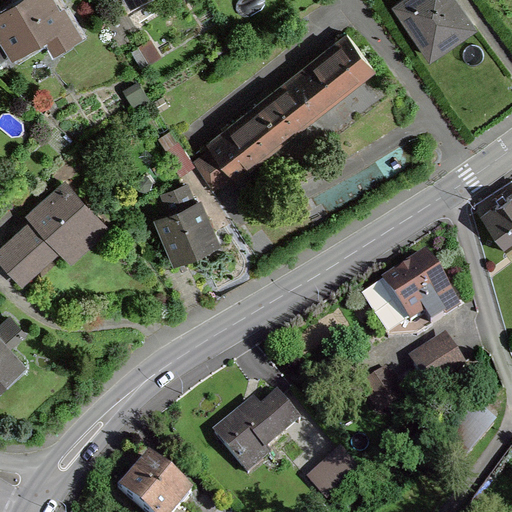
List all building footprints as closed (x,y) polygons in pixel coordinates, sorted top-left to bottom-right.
[(0,28),(0,29),(14,52),(46,32),(55,48),(80,34),(66,10),(61,13),(53,0),(24,0),(22,2),(0,14),(0,28)] [(451,0),(403,0),(396,5),(431,55),(452,41),(471,28),(451,0)] [(475,24),(458,0),(451,0),(471,28),(475,24)] [(0,59),(14,52),(0,29),(0,59)] [(215,149),(232,171),(236,177),(307,124),(377,70),(350,34),(209,142),(215,149)] [(168,148),(182,170),(193,163),(179,141),(168,148)] [(194,164),(212,187),(232,171),(215,149),(194,164)] [(105,227),(67,184),(35,213),(39,218),(1,251),(24,277),(64,241),(61,238),(66,233),(71,228),(86,244),(105,227)] [(484,213),(511,248),(511,191),(503,199),(484,213)] [(161,218),(178,258),(200,248),(218,241),(200,201),(197,202),(161,218)] [(435,321),(462,303),(428,254),(410,266),(386,282),(414,323),(429,312),(435,321)] [(171,279),(187,308),(206,298),(190,268),(171,279)] [(393,337),(421,333),(414,323),(386,282),(365,296),(393,337)] [(436,323),(435,321),(429,312),(414,323),(421,333),(436,323)] [(0,324),(0,337),(9,346),(25,331),(10,315),(0,324)] [(9,346),(0,337),(0,383),(23,361),(9,346)] [(416,366),(429,386),(463,365),(449,344),(416,366)] [(369,381),(373,387),(388,377),(402,398),(405,396),(387,369),(369,381)] [(371,397),(379,407),(385,403),(388,407),(402,398),(388,377),(373,387),(377,393),(371,397)] [(217,432),(244,465),(267,446),(301,418),(280,394),(255,415),(247,406),(234,418),(217,432)] [(385,403),(379,407),(382,411),(388,407),(385,403)] [(446,438),(467,456),(481,439),(496,421),(474,404),(446,438)] [(438,454),(460,472),(469,462),(447,443),(438,454)] [(267,446),(244,465),(250,472),(273,453),(267,446)] [(327,494),(360,467),(345,449),(312,475),(327,494)] [(120,487),(148,511),(176,511),(183,504),(194,492),(152,456),(146,463),(140,471),(137,468),(120,487)]
